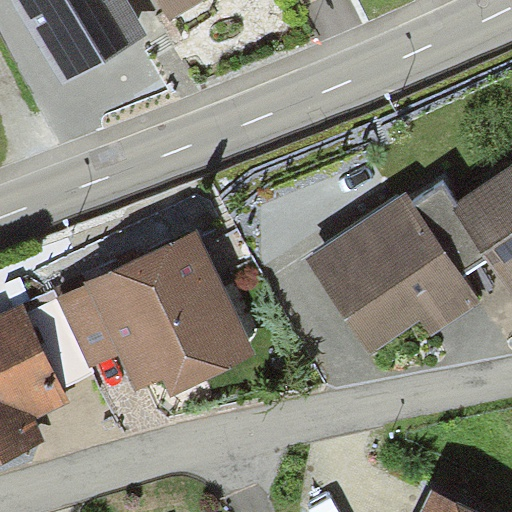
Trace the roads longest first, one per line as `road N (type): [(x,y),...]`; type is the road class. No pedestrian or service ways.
road 1 (tertiary): [(0,216),(341,88),(511,9)]
road 2 (residential): [(0,497),(511,364)]
